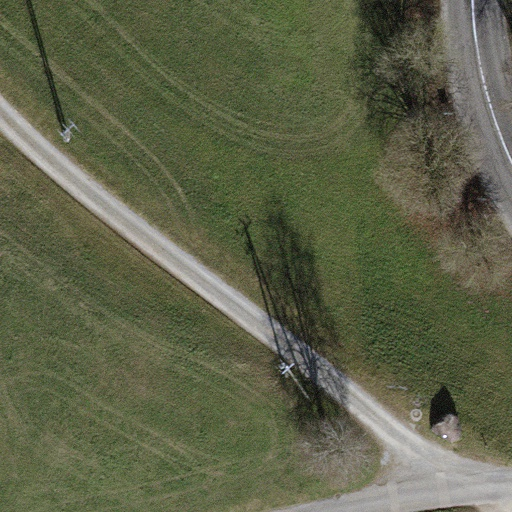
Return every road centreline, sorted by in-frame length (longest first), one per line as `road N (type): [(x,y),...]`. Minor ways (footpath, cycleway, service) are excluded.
road 1 (track): [(446,493),(340,388),(139,234),(0,110)]
road 2 (unclassified): [(335,511),(511,487)]
road 3 (tertiary): [(511,161),(478,50),(476,0)]
